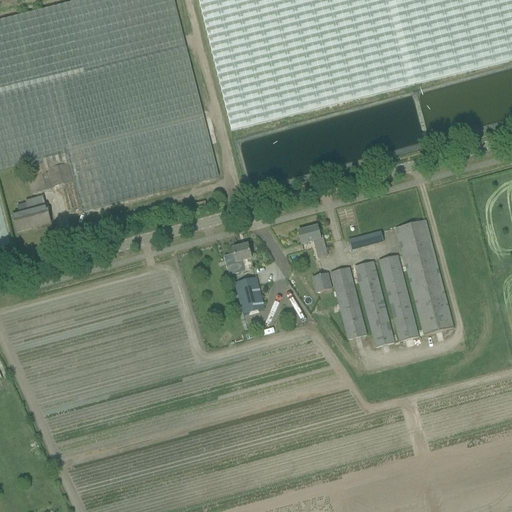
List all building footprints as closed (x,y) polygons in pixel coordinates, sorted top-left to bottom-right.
[(84,0),(0,21),(0,172),(30,165),(33,178),(28,180),(32,196),(62,188),(69,216),(219,178),(173,0),(84,0)] [(511,60),(511,0),(198,0),(231,131),(511,60)] [(50,225),(51,225),(46,206),(12,216),(17,234),(17,233),(18,233),(33,229),(32,228),(50,223),(50,225)] [(453,330),(425,222),(396,230),(424,338),(453,330)] [(322,240),(320,241),(317,228),(298,233),(302,246),(313,243),(317,260),(327,258),(322,240)] [(384,244),(381,234),(349,243),(351,252),(384,244)] [(248,246),(232,250),(236,265),(243,264),(245,273),(253,270),(253,269),(251,261),(251,260),(248,246)] [(379,262),(393,319),(400,344),(419,339),(398,257),(379,262)] [(374,263),(354,269),(375,350),(395,345),(388,320),(374,263)] [(350,269),(329,275),(347,342),(367,337),(350,269)] [(329,275),(312,279),(315,295),(332,290),(329,275)] [(243,316),(264,310),(256,279),(235,285),(243,316)] [(245,334),(247,342),(253,340),(251,333),(245,334)]
